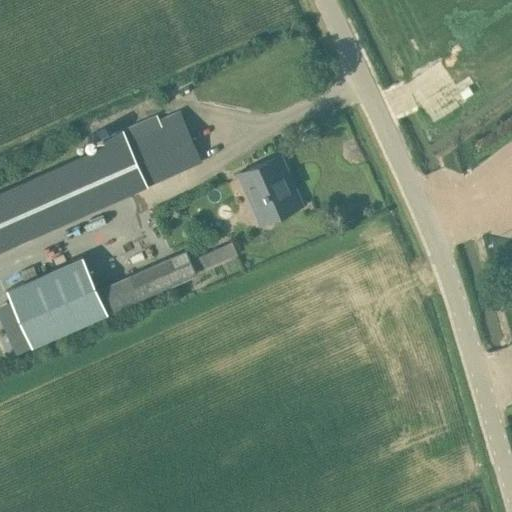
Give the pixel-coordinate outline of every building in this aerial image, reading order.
[(447,88),(427,101),(435,114),(455,101),(447,88)] [(160,117),(135,128),(111,138),(113,141),(0,190),(0,250),(202,161),(180,111),(161,119),(160,117)] [(288,173),(279,154),(238,172),(253,206),(257,204),(265,220),(296,207),(283,176),(288,173)] [(205,268),(237,253),(230,238),(198,254),(205,268)] [(195,272),(185,249),(98,288),(108,311),(195,272)] [(107,312),(82,255),(7,289),(32,345),(107,312)]
